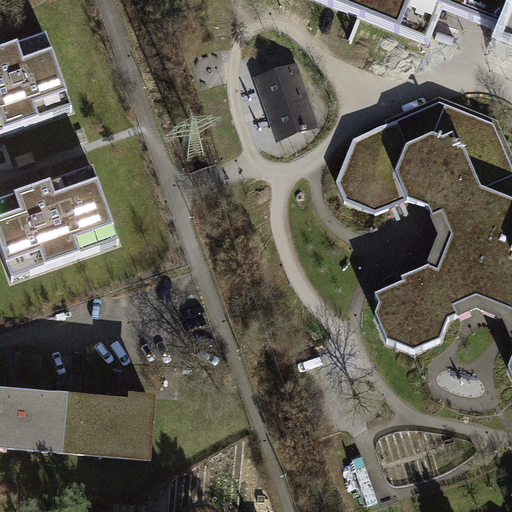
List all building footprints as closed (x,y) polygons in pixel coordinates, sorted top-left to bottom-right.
[(511,0),(313,0),(431,46),(444,13),(504,37),(511,17),(511,0)] [(511,17),(504,37),(501,46),(511,50),(511,17)] [(48,37),(0,53),(0,136),(73,111),(48,37)] [(299,71),(263,84),(283,136),(317,125),(299,71)] [(511,169),(494,126),(446,107),(440,122),(431,126),(424,111),(354,142),(337,185),(345,204),(376,216),(408,202),(429,209),(434,220),(443,215),(453,238),(439,273),(430,270),(402,282),(410,300),(399,305),(393,291),(376,298),(380,308),(376,317),(387,343),(414,354),(440,343),(448,321),(457,317),(454,308),(477,298),(511,312),(511,363),(509,370),(511,376),(511,169)] [(91,171),(0,204),(0,245),(14,283),(119,245),(91,171)] [(0,398),(0,449),(148,461),(152,410),(0,398)]
